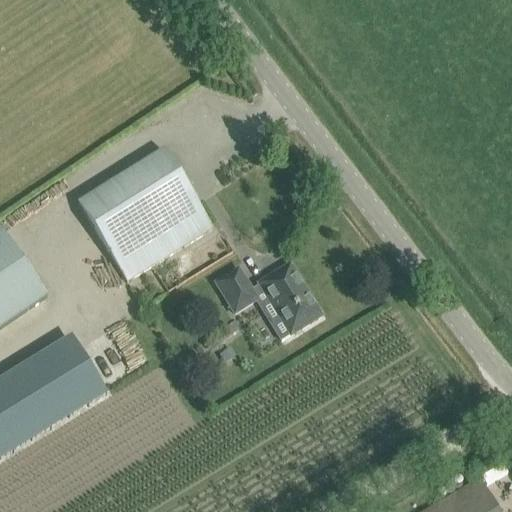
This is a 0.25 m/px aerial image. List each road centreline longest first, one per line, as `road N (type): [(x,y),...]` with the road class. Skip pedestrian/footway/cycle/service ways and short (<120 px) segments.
road 1 (unclassified): [(511,404),(204,0)]
road 2 (track): [(507,400),(326,511)]
